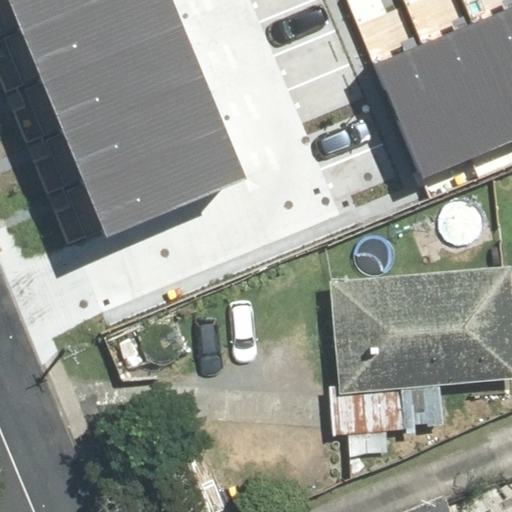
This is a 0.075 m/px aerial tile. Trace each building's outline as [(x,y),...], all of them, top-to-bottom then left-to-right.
[(10,0),(23,30),(96,0),(10,0)] [(167,0),(96,0),(23,30),(45,81),(178,26),(167,0)] [(511,5),(477,21),(511,104),(511,5)] [(511,141),(511,104),(477,21),(425,42),(473,158),(511,141)] [(178,26),(45,81),(66,132),(199,76),(178,26)] [(473,158),(425,42),(373,64),(422,180),(473,158)] [(199,76),(66,132),(87,182),(221,127),(199,76)] [(221,127),(87,182),(109,233),(242,177),(221,127)] [(511,265),(330,266),(330,377),(511,376),(511,265)] [(382,511),(510,511),(493,468),(382,511)]
